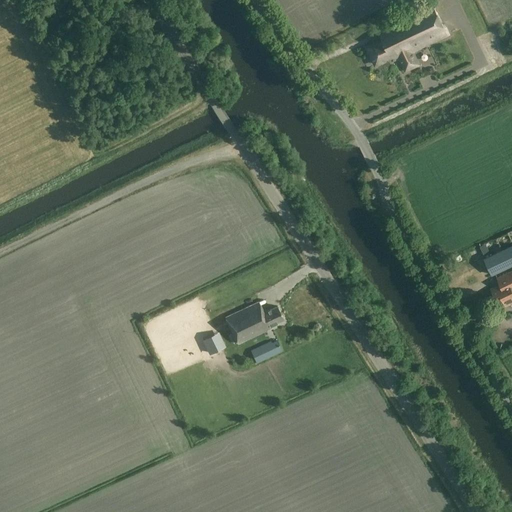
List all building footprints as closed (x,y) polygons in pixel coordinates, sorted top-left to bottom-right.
[(373,64),(389,57),(391,61),(397,58),(404,73),(420,66),(414,51),(416,50),(420,48),(448,36),(434,4),(377,30),(382,41),(366,47),(367,48),(373,64)] [(511,266),(511,246),(485,260),(493,276),(511,266)] [(500,286),(491,290),(499,306),(504,303),(506,307),(511,304),(511,272),(497,279),(500,285),(500,286)] [(263,311),(259,302),(225,318),(237,344),(271,328),(270,326),(284,320),(277,306),(266,311),(265,310),(263,311)] [(217,333),(207,338),(213,353),(224,348),(217,333)] [(282,352),(277,341),(272,344),(271,342),(259,347),(265,360),(282,352)]
